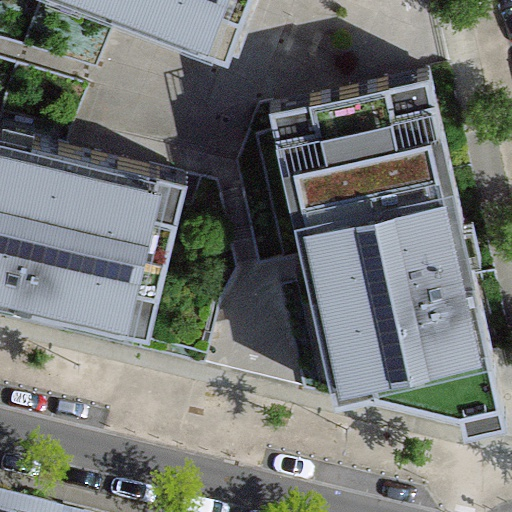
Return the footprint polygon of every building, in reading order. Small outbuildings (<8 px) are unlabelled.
[(124,10),(223,47),(241,0),(112,0),(110,5),(124,10)] [(313,287),(331,369),(418,390),(458,400),(500,392),(472,271),(463,273),(451,220),(460,218),(426,65),(270,100),(305,253),(316,250),(323,284),(313,287)] [(0,126),(0,139),(27,146),(30,134),(0,126)] [(0,281),(17,285),(15,295),(144,325),(181,169),(30,134),(27,146),(0,139),(0,281)] [(472,271),(460,218),(451,220),(463,273),(472,271)] [(316,250),(305,253),(313,287),(323,284),(316,250)] [(0,281),(0,291),(15,295),(17,285),(0,281)] [(418,390),(331,369),(335,389),(466,420),(504,411),(500,392),(458,400),(418,390)]
